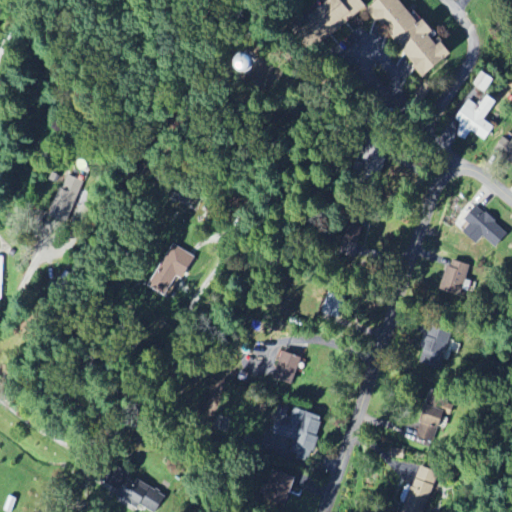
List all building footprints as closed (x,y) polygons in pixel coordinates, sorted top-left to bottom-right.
[(370,9),(363,0),(329,0),(309,15),(328,40),(370,9)] [(428,77),(455,55),(446,43),(441,47),(432,36),(437,32),(427,20),(422,24),(401,0),(379,0),(382,2),(372,10),(428,77)] [(274,56),(256,57),(257,72),(275,72),(274,56)] [(495,128),(485,121),(497,102),(487,95),(479,107),(469,100),(456,120),(463,124),(456,135),(466,141),(472,132),(486,141),(495,128)] [(511,142),(511,143),(503,138),(494,152),(511,163),(511,142)] [(364,170),(386,169),(385,156),(363,157),(364,170)] [(83,181),(65,175),(51,218),(68,224),(83,181)] [(478,245),(484,238),(497,249),(510,234),(478,206),(465,221),(471,226),(464,233),(478,245)] [(152,290),(169,297),(177,278),(185,282),(196,257),(171,245),(152,290)] [(440,290),(461,297),(472,267),(451,260),(440,290)] [(54,283),(48,297),(60,302),(73,275),(64,271),(58,285),(54,283)] [(346,298),(329,292),(322,314),(339,319),(346,298)] [(420,364),(441,369),(451,332),(427,326),(421,350),(424,350),(420,364)] [(293,385),(303,359),(277,350),(268,376),(293,385)] [(434,446),(450,407),(438,402),(436,407),(429,404),(415,439),(434,446)] [(312,459),(324,416),(293,408),(280,405),(272,434),(294,440),(290,454),(312,459)] [(101,482),(120,491),(128,475),(109,466),(101,482)] [(298,475),(277,466),(264,498),(285,506),(298,475)] [(425,511),(439,473),(419,466),(403,511),(425,511)] [(149,511),(156,511),(165,498),(131,476),(117,496),(138,509),(140,506),(149,511)]
